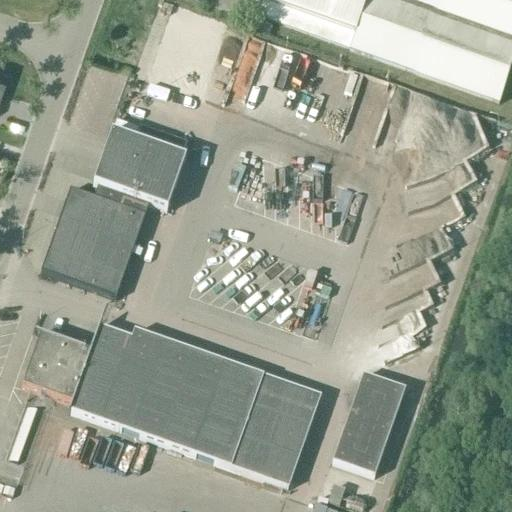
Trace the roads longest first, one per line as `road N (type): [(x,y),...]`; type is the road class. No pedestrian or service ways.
road 1 (unknown): [(324,389),(359,249),(358,218),(345,179),(291,134),(240,132),(214,158),(142,321)]
road 2 (unclassified): [(0,252),(69,56)]
road 3 (unknown): [(142,321),(324,389)]
road 4 (unknown): [(142,321),(0,277)]
road 5 (unknown): [(287,511),(324,389)]
